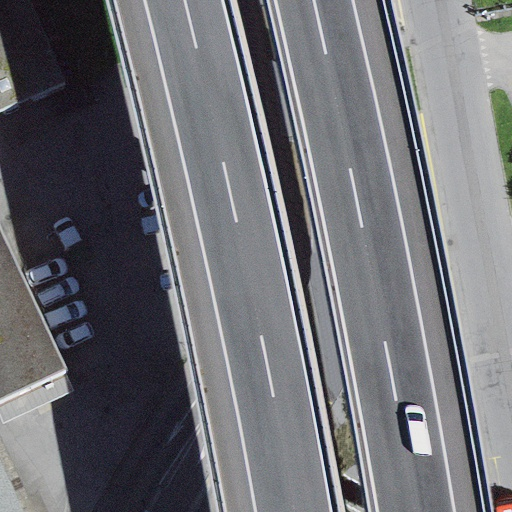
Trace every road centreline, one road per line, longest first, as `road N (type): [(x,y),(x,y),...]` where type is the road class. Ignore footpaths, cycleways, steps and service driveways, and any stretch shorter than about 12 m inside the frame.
road 1 (motorway): [(169,0),(278,511)]
road 2 (motorway): [(423,511),(321,0)]
